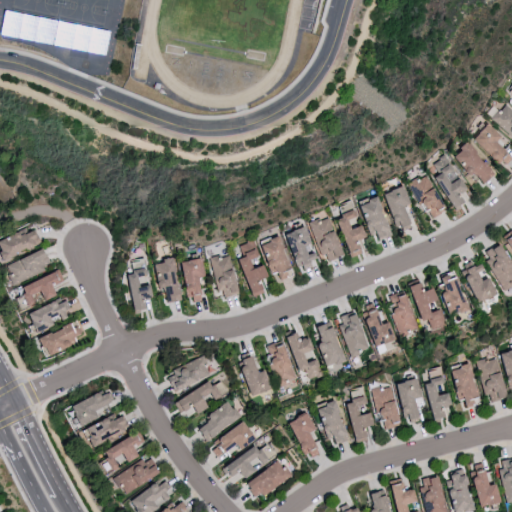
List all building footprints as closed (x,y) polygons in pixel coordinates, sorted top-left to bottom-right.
[(491,106),(485,113),(511,137),(511,111),(505,105),(498,112),(491,106)] [(494,141),(499,137),(486,124),(471,138),(500,168),(510,159),(494,141)] [(452,154),(478,186),(493,174),(466,142),(452,154)] [(430,163),(437,175),(433,177),(451,208),(462,202),(457,194),(464,190),(444,155),(430,163)] [(444,212),(425,175),(408,183),(427,221),(444,212)] [(382,193),(397,233),(410,228),(407,220),(413,218),(401,186),(382,193)] [(389,237),(377,198),(360,203),(372,242),(389,237)] [(361,254),(356,241),(364,238),(353,210),(334,217),(349,258),(361,254)] [(323,263),(342,255),(326,216),(307,224),(323,263)] [(294,267),(314,261),(304,227),(284,232),(294,267)] [(0,239),(0,256),(2,260),(39,243),(33,229),(18,236),(16,232),(0,239)] [(511,255),(511,232),(502,239),(511,255)] [(269,275),(274,273),(276,282),(291,277),(277,235),(258,242),(269,275)] [(249,297),(263,293),(258,279),(266,277),(262,265),(253,268),(250,259),(257,257),(252,240),(237,245),(241,257),(237,258),(249,297)] [(481,253),(502,292),(511,286),(511,267),(499,244),(481,253)] [(10,283),(49,266),(41,249),(3,266),(10,283)] [(218,298),(237,294),(228,254),(209,258),(218,298)] [(177,301),(175,258),(160,259),(161,263),(153,264),(155,288),(163,288),(164,302),(177,301)] [(179,262),(186,301),(200,299),(197,278),(203,277),(200,258),(179,262)] [(150,298),(144,259),(129,261),(131,274),(125,275),(131,311),(143,309),(142,299),(150,298)] [(476,304),(495,295),(480,263),(460,272),(476,304)] [(54,295),(50,286),(62,281),(57,270),(18,288),(27,307),(54,295)] [(436,277),(449,316),(466,310),(453,272),(436,277)] [(430,330),(444,325),(431,288),(421,292),(418,282),(407,287),(419,322),(426,319),(430,330)] [(383,298),(399,337),(417,329),(401,291),(383,298)] [(52,326),(50,322),(64,317),(62,311),(68,309),(64,298),(26,312),(34,332),(52,326)] [(388,322),(378,324),(375,309),(362,313),(370,347),(393,341),(388,322)] [(347,356),(366,351),(355,312),(336,317),(347,356)] [(343,360),(329,322),(311,329),(325,367),(343,360)] [(38,337),(44,355),(69,347),(66,339),(79,335),(75,324),(38,337)] [(283,337),(302,381),(322,372),(306,337),(298,341),(294,332),(283,337)] [(263,348),(277,386),(295,380),(281,342),(263,348)] [(511,349),(498,353),(507,390),(511,388),(511,349)] [(172,375),(166,378),(172,391),(209,374),(201,356),(170,370),(172,375)] [(264,370),(255,373),(250,356),(237,360),(248,396),(270,389),(264,370)] [(475,362),(485,402),(504,398),(495,357),(475,362)] [(448,370),(456,399),(461,398),(464,407),(478,403),(467,365),(448,370)] [(449,406),(439,367),(419,373),(432,420),(443,417),(441,408),(449,406)] [(417,418),(414,399),(419,398),(417,379),(396,382),(401,420),(417,418)] [(206,408),(200,397),(208,392),(213,400),(219,397),(209,381),(172,402),(179,413),(190,407),(195,414),(206,408)] [(371,390),(381,430),(399,426),(389,385),(371,390)] [(345,404),(353,441),(365,438),(363,427),(371,426),(362,387),(348,390),(350,402),(345,404)] [(77,426),(102,416),(98,407),(112,402),(108,392),(98,396),(97,394),(69,405),(77,426)] [(238,417),(226,400),(205,416),(208,420),(195,430),(205,442),(238,417)] [(348,440),(334,401),(314,408),(326,440),(331,438),(334,445),(348,440)] [(80,430),(90,448),(125,429),(116,412),(80,430)] [(308,432),(313,431),(307,414),(288,421),(301,458),(316,453),(308,432)] [(219,457),(252,439),(243,422),(210,441),(219,457)] [(136,457),(132,448),(139,444),(134,434),(100,451),(110,471),(117,468),(112,458),(120,454),(124,463),(136,457)] [(253,471),(247,462),(256,456),(261,464),(268,460),(258,444),(222,467),(232,484),(253,471)] [(158,475),(149,457),(111,475),(120,494),(158,475)] [(505,502),(511,500),(511,459),(496,464),(505,502)] [(253,498),(289,478),(280,461),(244,481),(253,498)] [(499,502),(494,484),(486,486),(482,469),(468,473),(478,507),(499,502)] [(451,511),(464,511),(470,511),(464,471),(445,474),(451,511)] [(416,481),(423,511),(445,511),(436,476),(416,481)] [(394,511),(417,511),(417,510),(410,511),(406,511),(405,504),(415,502),(412,489),(402,492),(399,479),(387,482),(394,511)] [(127,501),(134,511),(148,511),(171,497),(160,480),(127,501)] [(388,511),(383,490),(364,496),(368,511),(388,511)] [(188,511),(179,501),(168,511),(163,507),(157,511),(188,511)]
